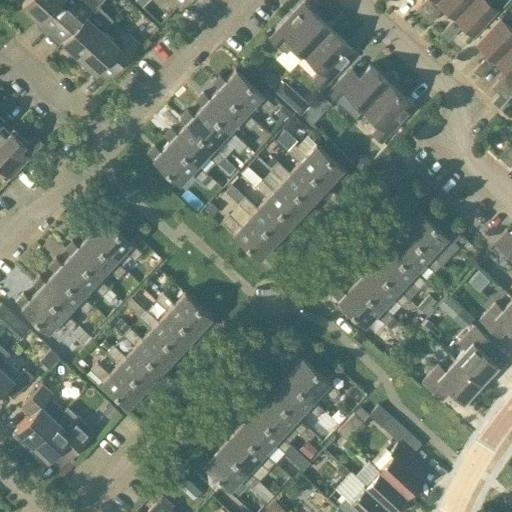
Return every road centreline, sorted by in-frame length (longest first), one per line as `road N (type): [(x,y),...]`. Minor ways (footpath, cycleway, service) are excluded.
road 1 (residential): [(355,0),(447,87),(453,143),(511,200)]
road 2 (residential): [(112,140),(244,0)]
road 3 (residential): [(0,241),(28,210),(54,202),(112,140)]
road 4 (residential): [(112,140),(17,55),(0,65)]
